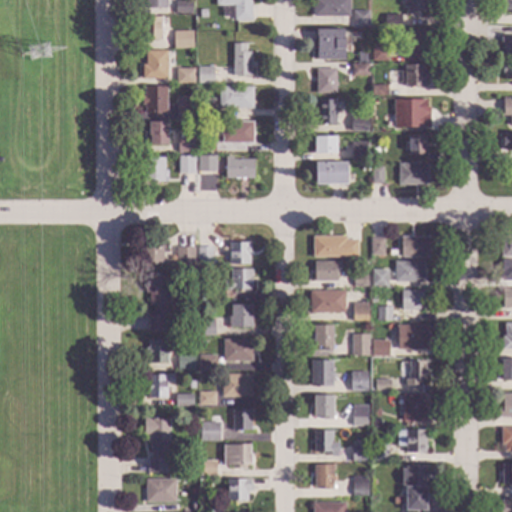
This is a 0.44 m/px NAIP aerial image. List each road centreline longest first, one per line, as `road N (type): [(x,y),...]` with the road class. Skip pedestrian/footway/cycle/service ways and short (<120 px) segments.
road 1 (residential): [(463,0),(467,511)]
road 2 (residential): [(105,0),(109,511)]
road 3 (residential): [(511,212),(0,214)]
road 4 (residential): [(282,0),(282,511)]
